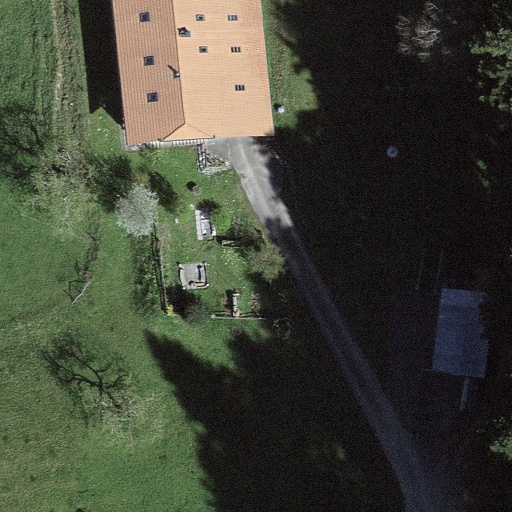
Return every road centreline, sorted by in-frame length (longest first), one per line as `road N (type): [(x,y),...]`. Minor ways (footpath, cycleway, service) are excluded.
road 1 (track): [(355,0),(490,379),(511,479)]
road 2 (track): [(427,511),(242,152)]
